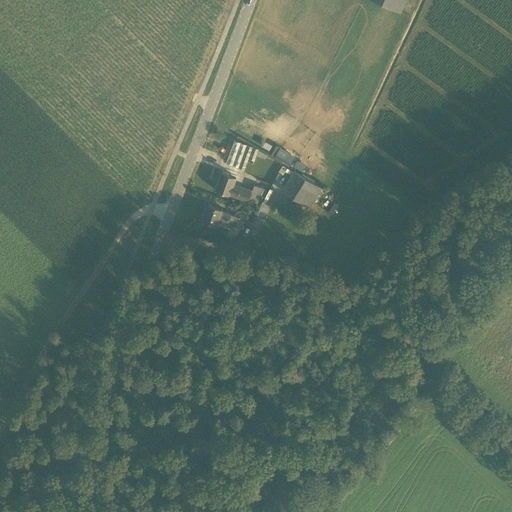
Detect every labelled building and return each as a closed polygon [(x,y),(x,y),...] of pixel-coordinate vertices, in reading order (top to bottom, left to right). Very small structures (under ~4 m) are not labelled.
[(374,0),(399,11),(404,0),(374,0)] [(226,162),(235,166),(245,169),(249,158),(255,160),(257,154),(258,149),(259,149),(235,140),(226,162)] [(280,147),(274,157),(283,162),(288,152),(280,147)] [(298,160),(296,166),(306,169),(308,162),(298,160)] [(309,207),(321,187),(294,170),(282,190),(309,207)] [(234,184),(236,177),(222,172),(215,190),(230,195),(249,202),(249,201),(259,205),(265,189),(254,185),(252,191),(234,184)] [(220,221),(227,224),(236,227),(240,217),(221,210),(221,209),(208,204),(202,219),(216,225),(216,224),(218,225),(220,221)] [(338,206),(334,204),(328,213),(331,216),(338,206)]
